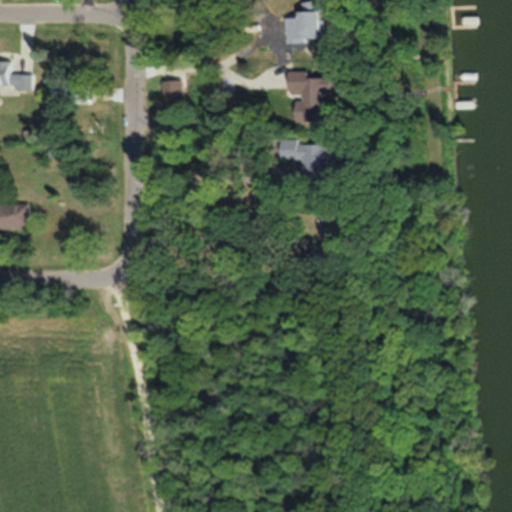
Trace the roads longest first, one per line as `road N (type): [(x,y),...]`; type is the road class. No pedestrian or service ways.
road 1 (residential): [(133,17),(130,255),(122,268)]
road 2 (residential): [(133,17),(0,14)]
road 3 (residential): [(122,268),(84,279),(0,279)]
